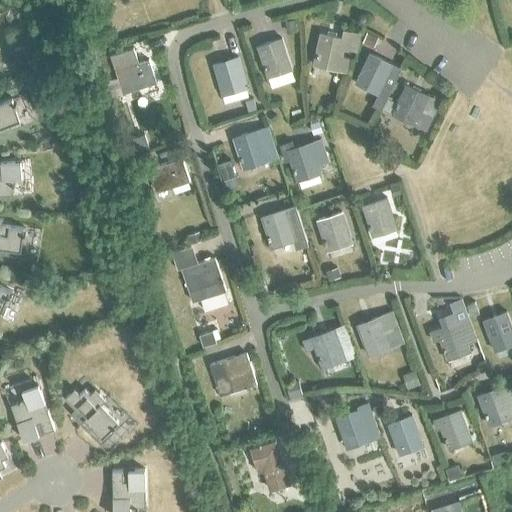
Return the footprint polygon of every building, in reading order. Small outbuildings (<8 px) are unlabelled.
[(298,19),(284,21),(287,33),(297,31),(296,30),(299,29),(298,19)] [(366,31),(362,41),(372,46),(376,36),(366,31)] [(312,65),(347,72),(350,58),(343,56),(344,49),(355,51),(359,36),(343,32),(341,39),(320,34),(312,65)] [(257,47),(268,78),(291,70),(280,39),(257,47)] [(109,56),(115,72),(121,89),(132,86),(134,91),(156,84),(148,60),(138,64),(133,48),(109,56)] [(401,70),(392,66),(369,55),(355,85),(377,96),(387,100),(401,70)] [(213,65),(223,96),(246,89),(236,58),(213,65)] [(391,115),(413,126),(425,131),(439,102),(405,85),(397,103),(392,112),(391,115)] [(252,98),(245,101),(248,111),(256,108),(252,98)] [(389,99),(384,109),(392,112),(397,103),(389,99)] [(0,128),(19,121),(11,100),(0,104),(0,128)] [(311,124),(310,124),(313,134),(322,131),(318,117),(310,120),(311,124)] [(233,140),(243,170),(267,162),(277,159),(267,128),(233,140)] [(286,151),(281,152),(284,162),(289,160),(296,182),(320,174),(317,166),(327,162),(320,139),(309,143),(286,151)] [(230,159),(219,163),(223,176),(235,172),(230,159)] [(149,172),(154,189),(165,185),(167,190),(190,182),(182,160),(149,172)] [(19,161),(0,162),(0,195),(13,195),(11,180),(21,179),(19,161)] [(399,184),(389,188),(392,196),(402,193),(399,184)] [(362,206),(372,237),(395,230),(385,199),(362,206)] [(285,210),(261,218),(271,249),(294,242),(296,249),(307,245),(305,238),(295,207),(285,210)] [(317,221),(327,252),(351,244),(341,213),(317,221)] [(0,253),(8,254),(8,249),(20,251),(23,228),(1,225),(2,219),(0,218),(0,253)] [(199,231),(189,235),(192,244),(202,240),(199,231)] [(192,247),(172,254),(177,271),(181,270),(198,264),(192,247)] [(181,270),(187,288),(192,304),(227,292),(215,258),(198,264),(181,270)] [(336,267),(325,271),(329,280),(339,277),(336,267)] [(263,277),(255,280),(260,294),(268,291),(263,277)] [(0,311),(0,312),(9,291),(0,287),(0,311)] [(435,330),(429,332),(432,341),(438,339),(447,361),(470,352),(467,344),(476,340),(468,318),(460,298),(449,302),(453,312),(439,317),(442,327),(435,330)] [(356,325),(368,356),(391,347),(405,342),(393,311),(379,316),(356,325)] [(481,321),(493,352),(511,344),(511,330),(505,312),(481,321)] [(302,341),(306,350),(313,347),(322,368),(355,356),(343,325),(333,329),(333,328),(310,338),(302,341)] [(212,331),(199,335),(203,347),(216,343),(212,331)] [(247,387),(256,384),(246,353),(221,362),(209,366),(218,391),(230,388),(245,382),(247,387)] [(479,362),(476,368),(478,374),(488,370),(484,360),(479,362)] [(415,370),(403,374),(409,388),(420,384),(415,370)] [(298,380),(286,383),(289,397),(302,394),(298,380)] [(511,382),(478,396),(489,426),(511,417),(511,382)] [(26,399),(11,405),(24,440),(40,434),(35,423),(42,421),(46,432),(54,429),(38,385),(23,390),(26,399)] [(74,389),(65,398),(75,408),(70,413),(81,424),(84,421),(101,439),(118,423),(101,405),(105,400),(94,389),(89,394),(84,389),(79,394),(74,389)] [(335,418),(347,449),(370,440),(369,438),(380,435),(368,401),(357,406),(358,409),(335,418)] [(381,402),(372,405),(376,417),(384,411),(381,402)] [(436,419),(433,420),(436,430),(440,429),(448,450),(471,441),(459,410),(436,419)] [(387,424),(399,455),(423,446),(411,415),(387,424)] [(289,484),(279,453),(275,440),(250,448),(254,462),(260,460),(270,489),(289,484)] [(0,477),(2,476),(0,471),(0,469),(6,466),(2,460),(8,456),(1,443),(0,442),(0,477)] [(504,451),(492,455),(495,464),(507,460),(504,451)] [(457,465),(446,468),(449,480),(461,476),(457,465)] [(121,470),(112,470),(113,511),(129,511),(130,507),(146,507),(145,469),(128,470),(128,482),(122,482),(121,470)] [(333,476),(323,479),(330,501),(340,497),(333,476)] [(328,511),(325,502),(310,507),(311,511),(328,511)]
